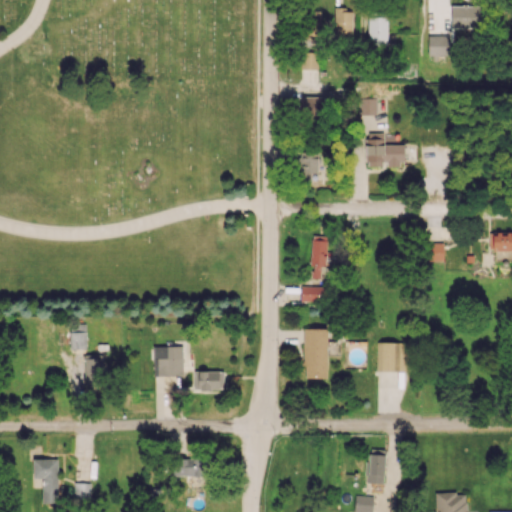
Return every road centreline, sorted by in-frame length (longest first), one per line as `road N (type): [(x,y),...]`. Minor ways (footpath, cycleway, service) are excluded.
road 1 (residential): [(250,511),(269,348),(271,0)]
road 2 (residential): [(511,423),(0,426)]
road 3 (residential): [(511,207),(271,206)]
